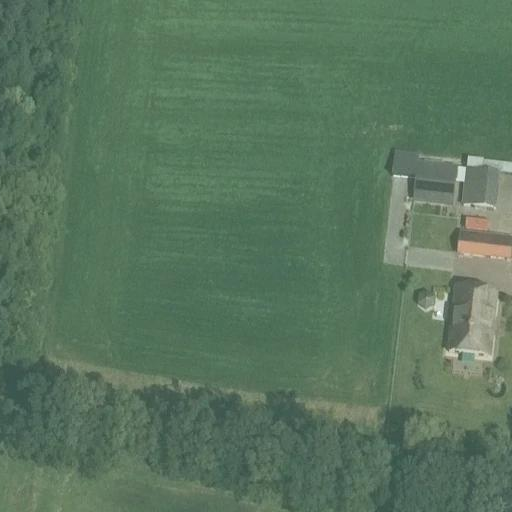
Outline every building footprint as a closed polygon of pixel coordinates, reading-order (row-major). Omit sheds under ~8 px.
[(483,163),(482,173),(498,175),(499,165),(483,163)] [(457,169),(418,164),(413,202),(452,206),(457,169)] [(498,175),(482,173),(467,171),(462,207),(495,211),(500,175),(498,175)] [(458,256),(511,262),(511,239),(459,234),(458,256)] [(449,354),(489,358),(496,295),(456,290),(449,354)]
